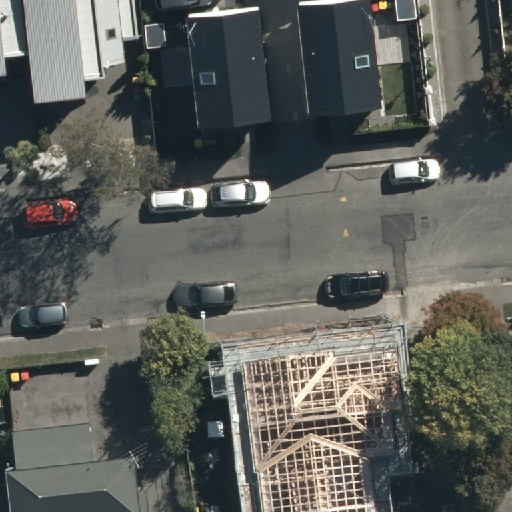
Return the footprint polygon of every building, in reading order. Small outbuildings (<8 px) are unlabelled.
[(0,0),(0,70),(22,68),(25,103),(81,98),(80,78),(103,76),(101,58),(123,56),(118,0),(0,0)] [(370,0),(320,0),(297,3),(311,116),(384,107),(370,0)] [(258,8),(186,18),(200,130),(273,121),(258,8)] [(396,347),(245,366),(263,511),(377,511),(371,459),(409,454),(396,347)] [(15,470),(5,471),(10,511),(140,511),(134,458),(94,463),(90,423),(11,432),(15,470)]
